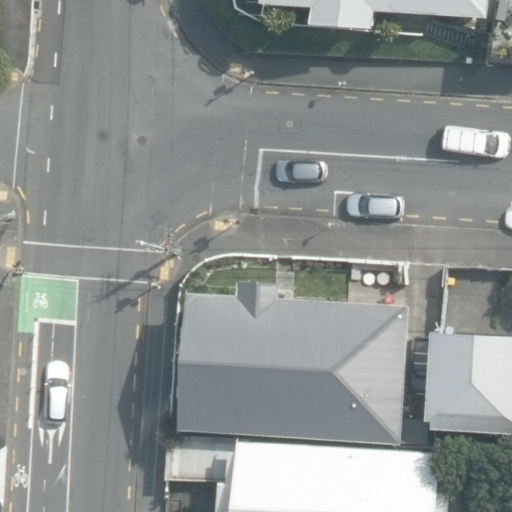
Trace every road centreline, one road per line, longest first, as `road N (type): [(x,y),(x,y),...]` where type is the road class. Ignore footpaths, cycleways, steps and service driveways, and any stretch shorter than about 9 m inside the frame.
road 1 (tertiary): [(511,158),(99,132)]
road 2 (secondary): [(99,132),(72,511)]
road 3 (secondary): [(106,0),(99,132)]
